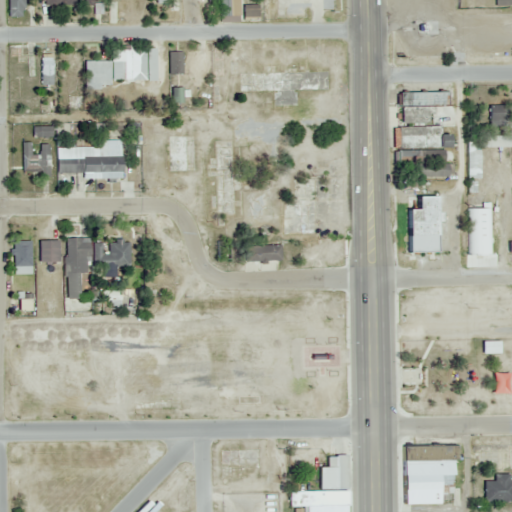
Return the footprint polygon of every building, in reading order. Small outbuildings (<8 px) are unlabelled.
[(6,0),(7,17),(23,17),(22,0),(6,0)] [(237,16),(236,0),(217,0),(218,16),(237,16)] [(154,49),(110,50),(111,61),(84,62),(84,88),(110,87),(110,82),(155,81),(154,49)] [(167,52),(167,75),(181,75),(181,52),(167,52)] [(39,85),(51,85),(51,64),(39,64),(39,85)] [(397,93),(398,124),(428,123),(428,107),(446,107),(446,92),(397,93)] [(511,105),(488,106),(488,125),(511,124),(511,105)] [(32,137),(50,138),(50,128),(32,127),(32,137)] [(439,127),(396,127),(396,148),(447,148),(447,135),(439,135),(439,127)] [(511,136),(466,136),(466,180),(478,180),(479,148),(511,148),(511,170),(511,136)] [(120,141),(98,141),(98,147),(57,147),(57,176),(120,176),(120,141)] [(21,175),(48,176),(49,145),(38,144),(38,154),(30,154),(30,143),(22,143),(21,175)] [(419,177),(449,177),(449,164),(444,164),(444,151),(396,151),(396,165),(419,165),(419,177)] [(405,253),(435,253),(435,221),(439,221),(439,213),(435,213),(435,197),(414,197),(414,209),(405,209),(405,253)] [(489,255),(489,208),(467,208),(467,255),(489,255)] [(64,299),(84,300),(85,239),(65,239),(64,299)] [(128,268),(128,241),(104,241),(104,243),(93,243),(93,268),(128,268)] [(12,274),(32,274),(32,242),(12,242),(12,274)] [(244,262),(279,262),(279,246),(244,246),(244,262)] [(174,295),(174,276),(147,276),(147,295),(174,295)] [(499,342),(480,342),(480,354),(499,354),(499,342)] [(399,446),(399,505),(452,505),(452,446),(399,446)] [(345,511),(345,456),(325,456),(325,467),(317,468),(317,492),(287,492),(288,507),(303,507),(303,511),(345,511)] [(511,502),(511,475),(491,475),(491,481),(482,481),(482,502),(511,502)]
